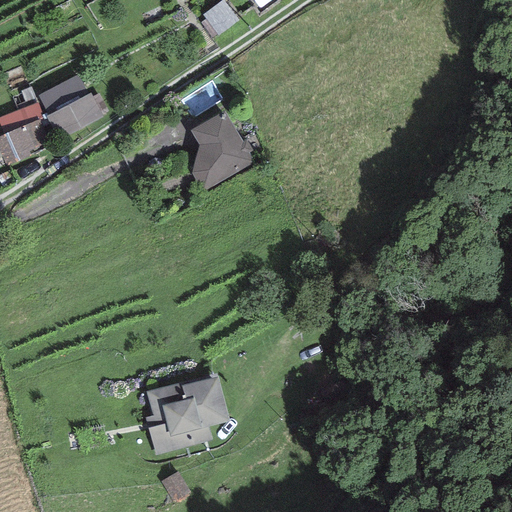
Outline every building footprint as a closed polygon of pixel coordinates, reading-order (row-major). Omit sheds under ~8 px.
[(223,0),(203,15),(218,35),(238,21),(223,0)] [(58,140),(103,116),(90,93),(88,94),(77,75),(38,96),(48,116),(46,117),(58,140)] [(43,117),(38,103),(0,117),(0,125),(4,135),(40,119),(43,117)] [(203,193),(254,163),(248,153),(253,151),(247,140),(242,142),(223,111),(190,131),(199,145),(191,173),(203,193)] [(0,136),(0,152),(7,167),(31,156),(29,152),(50,142),(40,119),(4,135),(0,136)] [(208,428),(229,422),(217,378),(180,387),(179,384),(147,393),(153,416),(145,418),(155,455),(211,440),(208,428)] [(174,503),(190,494),(177,472),(161,482),(174,503)]
